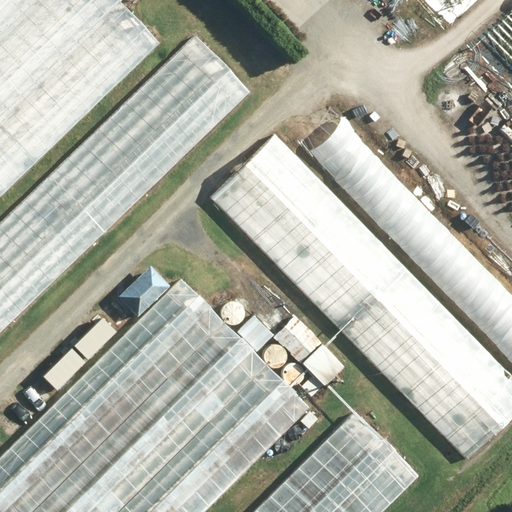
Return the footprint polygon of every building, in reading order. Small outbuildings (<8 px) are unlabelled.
[(116,0),(0,0),(0,188),(151,33),(116,0)] [(177,42),(0,221),(0,333),(233,97),(177,42)] [(252,133),(200,183),(439,431),(491,381),(252,133)] [(170,286),(150,267),(119,298),(139,318),(170,286)] [(0,455),(0,511),(166,511),(284,398),(174,286),(0,455)] [(293,313),(269,338),(321,389),(346,365),(293,313)] [(70,344),(41,371),(56,387),(84,360),(70,344)] [(326,413),(230,511),(335,511),(381,465),(326,413)]
